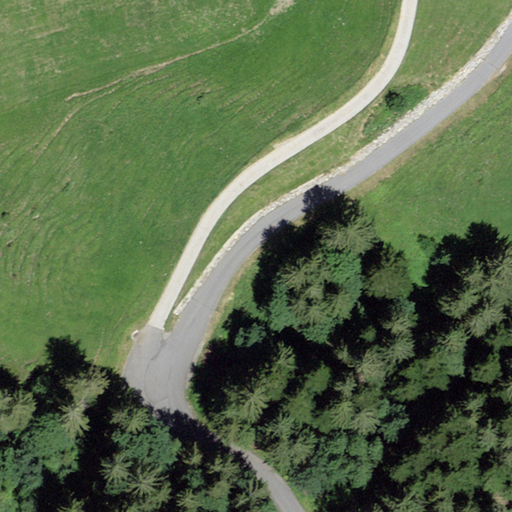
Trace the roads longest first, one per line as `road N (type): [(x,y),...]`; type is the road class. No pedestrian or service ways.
road 1 (track): [(291,511),(270,480),(203,427),(176,390),(197,315),(259,231),(393,148),(478,78),(511,37)]
road 2 (track): [(175,379),(154,343),(156,325),(213,212),(250,175),(370,92),(399,51),(410,0)]
